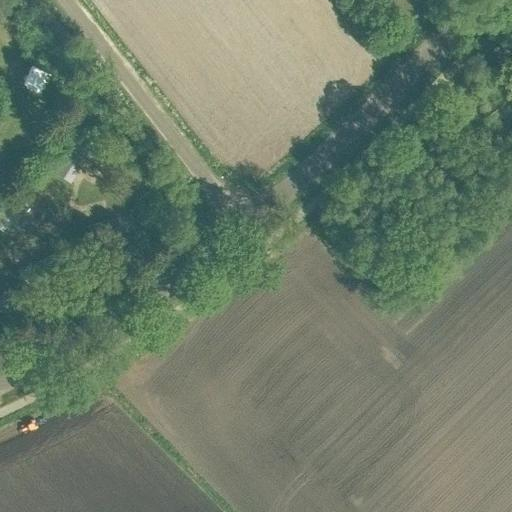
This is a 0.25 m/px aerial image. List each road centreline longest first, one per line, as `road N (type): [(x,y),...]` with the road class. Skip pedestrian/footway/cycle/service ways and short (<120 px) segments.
road 1 (tertiary): [(242,225),(498,0)]
road 2 (tertiary): [(0,380),(122,311),(242,225)]
road 3 (unclassified): [(242,225),(64,0)]
